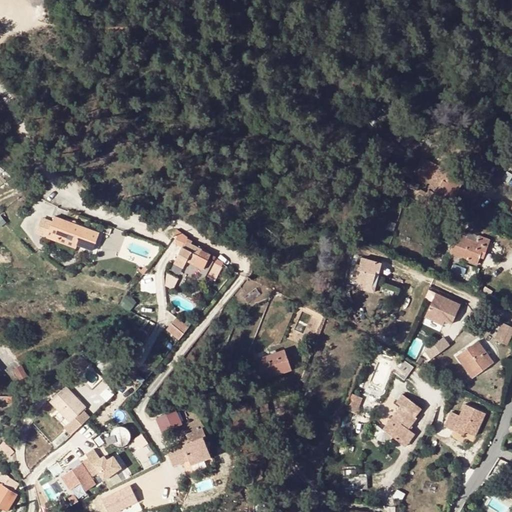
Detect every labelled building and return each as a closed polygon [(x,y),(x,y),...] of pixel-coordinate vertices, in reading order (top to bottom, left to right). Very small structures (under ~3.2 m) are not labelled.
[(432,184),(441,166),(422,156),(413,174),(432,184)] [(440,198),(447,202),(455,186),(460,189),(468,173),(445,161),(441,166),(432,184),(427,193),(426,195),(435,199),(436,196),(440,198)] [(410,181),(408,187),(419,190),(421,184),(410,181)] [(451,204),(460,189),(455,186),(447,202),(451,204)] [(426,195),(427,193),(420,190),(417,198),(435,208),(440,198),(436,196),(435,199),(426,195)] [(78,240),(77,243),(93,249),(99,232),(55,216),(53,221),(47,236),(57,239),(60,233),(78,240)] [(44,235),(47,236),(53,221),(43,217),(39,228),(38,232),(39,233),(44,235)] [(445,239),(454,243),(460,229),(451,225),(445,239)] [(468,237),(469,233),(460,229),(454,243),(451,252),(478,263),(481,257),(482,252),(486,254),(492,240),(490,239),(479,234),(478,235),(476,240),(468,237)] [(470,231),(469,233),(468,237),(476,240),(478,235),(470,231)] [(60,233),(57,239),(61,241),(76,247),(77,243),(78,240),(60,233)] [(195,255),(199,248),(199,247),(191,243),(192,240),(187,238),(184,243),(174,263),(184,268),(188,260),(194,264),(198,256),(195,255)] [(195,255),(198,256),(205,260),(208,253),(199,248),(195,255)] [(207,272),(215,257),(208,253),(205,260),(198,274),(196,278),(199,280),(202,282),(207,272)] [(352,280),(362,283),(372,286),(376,271),(380,272),(382,263),(363,258),(361,265),(357,264),(352,280)] [(372,286),(362,283),(361,287),(375,290),(380,272),(376,271),(372,286)] [(451,322),(460,302),(435,291),(424,315),(442,323),(444,318),(451,322)] [(174,317),(166,331),(180,339),(188,324),(174,317)] [(511,335),(511,326),(503,323),(495,340),(508,345),(511,335)] [(425,349),(430,358),(451,347),(445,337),(425,349)] [(479,341),(457,356),(470,374),(491,358),(479,341)] [(106,356),(102,359),(109,368),(117,363),(106,349),(103,351),(106,356)] [(267,378),(280,373),(292,369),(285,350),(254,360),(261,380),(267,378)] [(491,358),(470,374),(473,378),(494,362),(491,358)] [(407,375),(413,366),(405,361),(399,369),(407,375)] [(72,432),(91,415),(85,409),(88,406),(67,384),(51,398),(61,408),(71,419),(65,425),(72,432)] [(353,394),(347,409),(358,413),(364,397),(353,394)] [(402,405),(384,430),(402,442),(411,429),(409,428),(417,416),(416,415),(422,407),(404,394),(398,403),(402,405)] [(466,404),(460,415),(453,411),(446,426),(456,431),(458,427),(466,431),(476,436),(486,413),(466,404)] [(154,418),(162,433),(182,423),(174,407),(154,418)] [(71,419),(61,408),(55,414),(65,425),(71,419)] [(111,436),(108,437),(109,442),(113,441),(114,443),(117,445),(120,446),(124,445),(126,444),(129,442),(130,440),(131,438),(132,434),(131,431),(129,428),(126,426),(124,425),(122,425),(118,426),(114,428),(113,430),(111,433),(111,436)] [(198,428),(185,432),(187,441),(166,447),(172,468),(207,457),(198,428)] [(411,429),(402,442),(406,446),(415,433),(411,429)] [(89,457),(67,471),(77,486),(91,478),(99,472),(89,457)] [(72,490),(77,486),(67,471),(62,474),(70,488),(72,490)] [(3,472),(0,477),(0,482),(1,483),(0,484),(0,511),(7,511),(19,494),(14,491),(19,483),(3,472)] [(97,497),(103,511),(109,511),(137,500),(129,483),(97,497)] [(255,501),(256,511),(273,511),(272,501),(255,501)]
